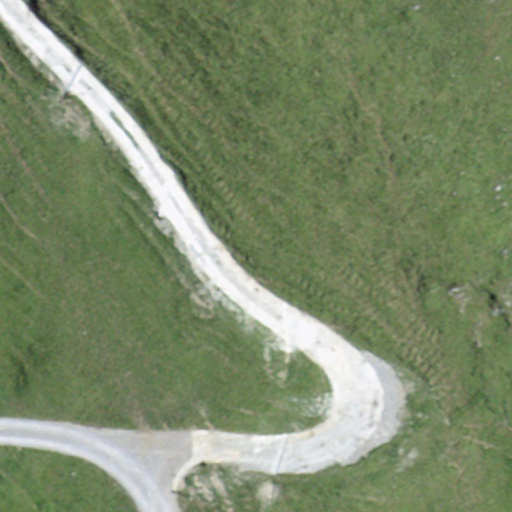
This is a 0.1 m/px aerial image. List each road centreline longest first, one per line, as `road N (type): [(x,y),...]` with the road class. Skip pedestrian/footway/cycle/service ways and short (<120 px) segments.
road 1 (track): [(120,458),(193,446),(312,450),(339,436),(353,416),(355,392),(326,348),(211,254),(124,128),(14,0)]
road 2 (track): [(161,511),(120,458),(72,439),(0,430)]
